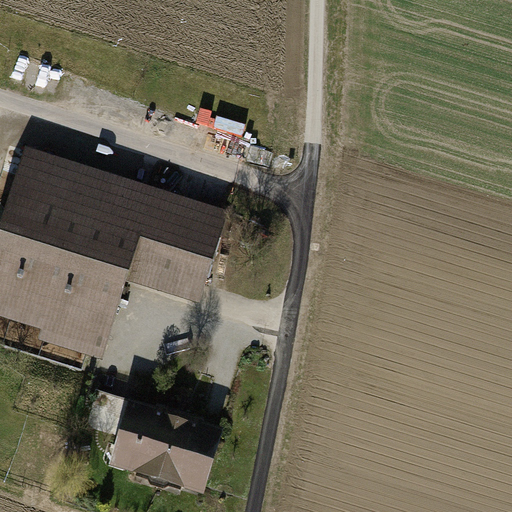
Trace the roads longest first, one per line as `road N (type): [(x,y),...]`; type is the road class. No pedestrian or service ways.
road 1 (track): [(0,96),(310,192)]
road 2 (track): [(310,192),(251,511)]
road 3 (track): [(310,192),(323,0)]
